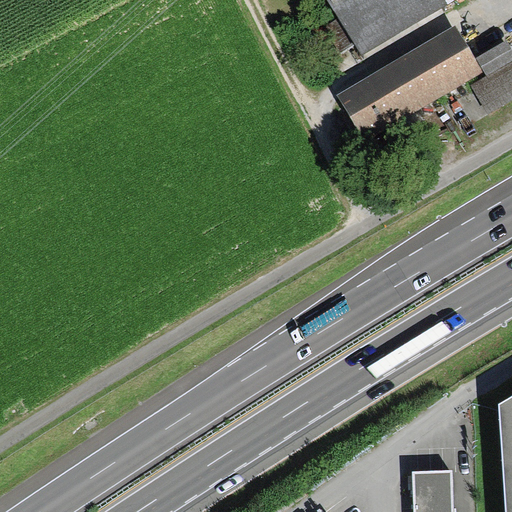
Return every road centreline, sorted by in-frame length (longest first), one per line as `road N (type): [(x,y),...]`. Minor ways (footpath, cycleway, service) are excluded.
road 1 (residential): [(511,145),(0,446)]
road 2 (motorway): [(511,217),(40,511)]
road 3 (motorway): [(137,511),(511,276)]
road 4 (track): [(367,224),(249,0)]
